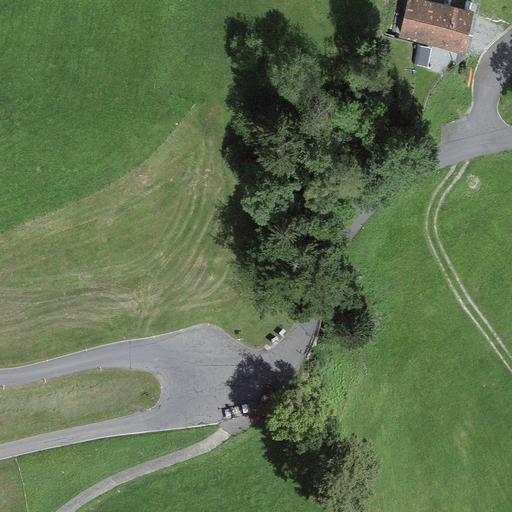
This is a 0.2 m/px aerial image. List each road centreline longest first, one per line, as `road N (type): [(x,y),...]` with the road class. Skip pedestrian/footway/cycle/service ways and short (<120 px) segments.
road 1 (unclassified): [(487,144),(404,175),(357,213),(321,271),(297,343),(258,375),(151,417),(0,451)]
road 2 (track): [(462,153),(430,208),(429,228),(464,300),(511,365)]
road 3 (track): [(229,389),(134,357),(0,377)]
road 4 (track): [(229,389),(227,428),(217,439),(120,476),(66,511)]
